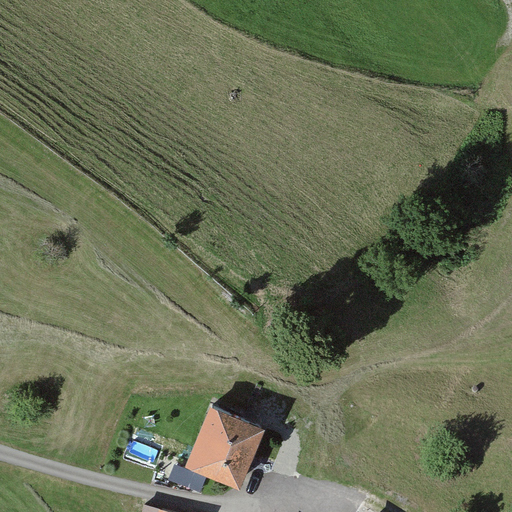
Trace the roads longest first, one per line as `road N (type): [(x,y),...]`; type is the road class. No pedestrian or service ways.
road 1 (track): [(239,511),(281,483),(293,448),(360,375),(511,359)]
road 2 (track): [(0,451),(217,511)]
